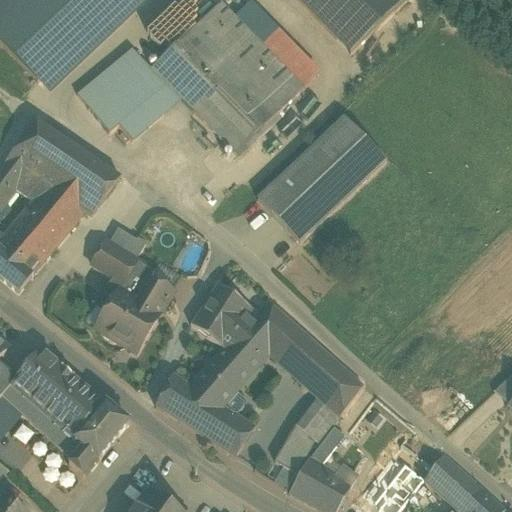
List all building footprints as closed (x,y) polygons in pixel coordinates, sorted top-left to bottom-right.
[(11,0),(0,11),(0,49),(50,101),(154,0),(11,0)] [(292,0),(350,59),(407,3),(403,0),(292,0)] [(234,161),(316,81),(247,10),(234,23),(220,8),(150,75),(131,55),(76,101),(109,140),(118,133),(131,148),(181,106),(234,161)] [(299,250),(385,166),(343,122),(256,206),(299,250)] [(7,166),(84,218),(91,223),(120,185),(99,174),(36,128),(7,166)] [(84,218),(7,166),(0,175),(0,208),(4,205),(12,193),(31,207),(3,241),(0,245),(0,255),(32,282),(84,218)] [(108,248),(135,265),(145,249),(137,244),(136,245),(117,233),(108,248)] [(114,302),(136,266),(135,265),(108,248),(106,247),(91,271),(110,283),(101,297),(113,304),(114,302)] [(0,283),(18,298),(32,282),(0,255),(0,283)] [(114,302),(154,325),(172,296),(148,282),(152,275),(136,266),(114,302)] [(253,316),(217,290),(191,330),(224,355),(191,393),(172,380),(155,411),(234,463),(253,434),(235,421),(247,406),(235,396),(268,359),(263,353),(273,341),(259,328),(258,329),(249,321),(253,316)] [(136,359),(156,326),(154,325),(114,302),(113,304),(94,335),(136,359)] [(273,313),(259,328),(273,341),(263,353),(268,359),(318,403),(297,430),(295,429),(274,466),(282,471),(273,488),(285,495),(314,445),(318,448),(339,421),(340,422),(362,392),(273,313)] [(104,407),(40,354),(10,390),(73,445),(104,407)] [(73,445),(10,390),(0,401),(0,442),(19,420),(71,464),(81,452),(73,445)] [(129,427),(104,407),(73,445),(81,452),(71,464),(68,469),(82,481),(96,464),(97,465),(115,444),(129,427)] [(310,463),(321,469),(344,441),(333,433),(310,463)] [(501,511),(443,460),(422,487),(452,511),(501,511)] [(289,498),(314,511),(339,511),(350,492),(333,480),(335,477),(321,469),(310,463),(309,463),(289,498)] [(169,511),(146,495),(134,511),(169,511)] [(19,511),(3,500),(0,503),(0,511),(19,511)]
